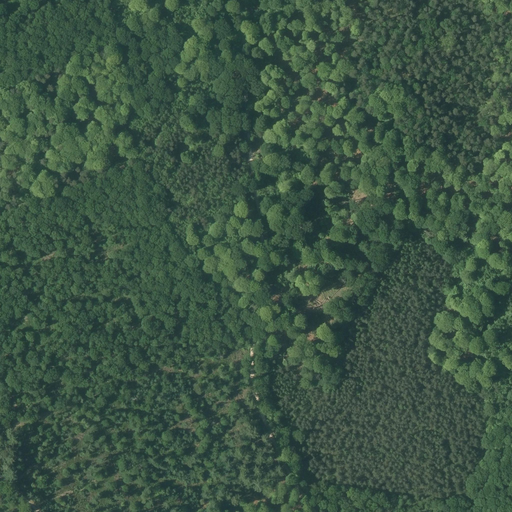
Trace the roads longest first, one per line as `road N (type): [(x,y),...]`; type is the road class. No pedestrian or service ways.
road 1 (track): [(242,0),(258,196),(253,374),(272,436),(318,511)]
road 2 (track): [(511,244),(434,225),(312,177),(251,168)]
